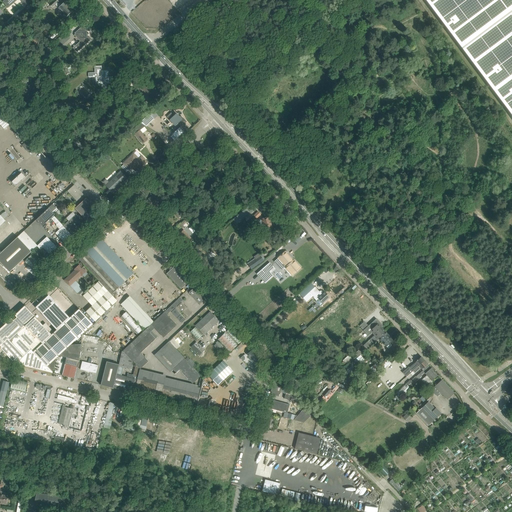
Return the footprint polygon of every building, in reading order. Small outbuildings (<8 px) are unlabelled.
[(66,17),(72,11),(64,2),(61,5),(58,2),(59,1),(57,0),(54,0),(49,4),(52,7),(56,4),(59,7),(58,8),(66,17)] [(511,0),(425,0),(511,116),(511,0)] [(15,16),(10,20),(7,23),(10,27),(18,20),(15,16)] [(89,34),(82,26),(76,32),(77,32),(74,35),(80,42),(76,45),(80,49),(91,39),(89,37),(87,35),(89,34)] [(62,30),(58,27),(48,37),(52,40),(62,30)] [(230,53),(228,57),(234,61),(237,57),(230,53)] [(228,63),(225,60),(218,67),(221,70),(227,75),(233,70),(227,64),(228,63)] [(108,76),(108,70),(101,70),(101,66),(94,66),(94,73),(88,73),(88,77),(95,77),(95,84),(102,84),(102,90),(106,90),(106,84),(108,84),(113,83),(112,76),(108,76)] [(34,82),(27,87),(31,92),(35,96),(41,91),(34,82)] [(158,94),(148,83),(142,89),(152,100),(158,94)] [(167,118),(170,120),(178,129),(173,135),(171,137),(174,141),(184,132),(180,128),(186,122),(180,116),(179,117),(176,114),(174,116),(172,113),(167,118)] [(145,126),(147,127),(155,119),(150,114),(140,123),(145,126)] [(0,118),(0,124),(3,129),(9,124),(2,116),(0,118)] [(52,121),(46,127),(55,136),(59,129),(52,121)] [(132,130),(135,134),(142,144),(148,140),(140,130),(145,126),(140,123),(132,130)] [(140,168),(147,162),(145,160),(146,159),(144,158),(143,158),(142,157),(138,160),(133,155),(126,161),(127,161),(124,164),(129,169),(132,167),(137,173),(141,169),(140,168)] [(124,181),(127,179),(121,172),(118,174),(119,175),(113,180),(110,183),(109,182),(106,179),(103,182),(112,192),(116,189),(116,188),(124,181)] [(12,182),(15,186),(25,177),(21,173),(12,182)] [(83,195),(83,194),(74,185),(68,191),(77,200),(83,195)] [(148,205),(151,209),(161,199),(155,193),(145,202),(147,204),(146,205),(147,205),(148,205)] [(181,216),(164,197),(161,199),(179,218),(181,216)] [(101,214),(96,209),(93,205),(86,198),(75,208),(90,224),(91,224),(93,222),(101,214)] [(53,204),(49,208),(55,214),(59,210),(57,208),(53,204)] [(237,224),(255,208),(251,204),(233,220),(237,224)] [(49,208),(36,220),(42,227),(43,227),(47,224),(45,223),(51,218),(53,215),(55,214),(49,208)] [(69,222),(64,227),(72,236),(76,233),(80,228),(85,225),(76,216),(73,212),(66,218),(70,222),(69,222)] [(53,215),(51,218),(57,225),(57,226),(61,230),(57,233),(66,242),(72,236),(64,227),(53,215)] [(269,217),(262,219),(258,220),(260,227),(264,226),(264,230),(272,228),(269,217)] [(184,230),(177,236),(185,245),(192,239),(184,230)] [(147,234),(142,239),(157,254),(161,250),(147,234)] [(99,236),(76,257),(99,281),(111,294),(134,273),(99,236)] [(31,252),(18,237),(0,253),(0,261),(9,272),(31,252)] [(50,255),(50,256),(58,249),(54,245),(53,245),(51,243),(52,242),(46,237),(37,246),(40,249),(44,246),(46,248),(45,249),(50,254),(50,255)] [(279,258),(274,261),(280,268),(284,264),(287,267),(290,270),(289,271),(292,275),(293,274),(293,275),(294,275),(296,273),(296,272),(296,271),(300,268),(297,264),(296,264),(294,262),(295,262),(294,260),(293,261),(285,252),(279,258)] [(25,261),(35,272),(43,264),(33,253),(25,261)] [(255,258),(247,263),(252,270),(265,261),(264,259),(265,259),(262,254),(261,255),(259,253),(254,256),(255,258)] [(270,263),(257,274),(266,283),(273,276),(271,273),(275,269),(270,263)] [(191,279),(177,264),(173,268),(172,267),(169,270),(170,271),(167,274),(181,289),(191,279)] [(79,265),(76,268),(75,269),(75,270),(64,280),(69,285),(74,280),(75,281),(80,276),(81,276),(82,274),(84,277),(88,274),(79,265)] [(29,266),(27,268),(33,276),(36,274),(29,266)] [(99,281),(83,295),(92,305),(86,311),(95,321),(117,301),(111,294),(99,281)] [(199,290),(196,286),(189,292),(199,303),(205,298),(198,291),(199,290)] [(323,292),(321,292),(320,291),(319,291),(315,287),(310,292),(313,296),(313,297),(316,301),(315,301),(320,306),(330,297),(324,291),(323,292)] [(313,296),(310,292),(303,298),(306,302),(313,296)] [(153,322),(151,324),(154,328),(163,337),(177,325),(167,314),(171,311),(182,323),(185,319),(179,312),(181,310),(187,317),(191,314),(186,309),(187,308),(182,302),(181,301),(182,300),(180,297),(153,322)] [(0,354),(5,360),(4,361),(20,365),(25,366),(52,373),(56,357),(59,355),(71,344),(75,340),(93,324),(79,309),(54,332),(52,334),(43,325),(25,306),(16,314),(15,315),(17,317),(13,321),(10,319),(7,322),(0,328),(0,354)] [(204,335),(219,321),(210,311),(195,325),(204,335)] [(126,312),(121,316),(138,334),(143,330),(126,312)] [(375,335),(354,354),(357,357),(377,340),(379,339),(382,335),(385,332),(381,327),(383,326),(376,319),(368,326),(364,321),(359,326),(368,335),(371,332),(375,335)] [(45,323),(43,325),(52,334),(54,332),(45,323)] [(238,344),(246,337),(234,324),(226,331),(238,344)] [(203,335),(196,327),(190,332),(198,340),(203,335)] [(134,340),(123,351),(133,362),(136,364),(139,368),(140,369),(148,361),(141,354),(142,353),(141,352),(155,339),(149,332),(150,332),(147,328),(144,330),(134,340)] [(237,345),(225,332),(217,340),(229,352),(237,345)] [(382,335),(379,339),(388,348),(391,345),(389,343),(392,340),(385,332),(382,335)] [(157,352),(173,369),(184,358),(169,341),(157,352)] [(216,344),(214,346),(220,353),(225,348),(218,341),(215,343),(216,344)] [(202,353),(198,349),(201,347),(196,342),(191,347),(199,355),(202,353)] [(71,344),(59,355),(66,357),(62,375),(74,378),(79,360),(78,360),(80,352),(81,344),(71,344)] [(256,369),(254,371),(257,374),(258,370),(257,369),(259,367),(262,358),(253,349),(247,354),(256,364),(253,366),(256,369)] [(406,377),(413,371),(414,369),(424,360),(421,357),(409,367),(409,366),(402,372),(406,377)] [(187,361),(184,358),(173,369),(176,373),(179,370),(192,384),(201,376),(193,367),(187,361)] [(190,358),(187,361),(193,367),(196,365),(190,358)] [(386,358),(379,365),(384,370),(391,363),(386,358)] [(421,368),(423,370),(424,369),(424,368),(428,364),(424,360),(414,369),(413,371),(415,373),(421,368)] [(98,365),(82,361),(80,369),(96,373),(98,365)] [(107,361),(101,385),(110,387),(113,388),(119,364),(107,361)] [(208,375),(218,385),(233,371),(223,361),(208,375)] [(376,362),(368,370),(369,371),(368,371),(374,377),(380,371),(378,369),(380,367),(376,362)] [(351,363),(341,372),(345,376),(349,373),(349,374),(355,369),(357,371),(359,369),(354,363),(352,365),(351,363)] [(117,374),(113,388),(133,393),(134,393),(135,388),(137,379),(139,369),(139,368),(136,364),(133,375),(128,373),(127,376),(122,375),(117,374)] [(432,381),(438,375),(428,364),(424,368),(424,369),(423,370),(416,377),(418,379),(422,376),(421,375),(424,372),(425,374),(425,373),(427,375),(421,380),(426,385),(429,385),(432,382),(432,381)] [(270,392),(270,393),(274,394),(274,395),(279,396),(282,384),(274,377),(270,392)] [(13,378),(10,388),(25,392),(28,381),(13,378)] [(137,379),(135,388),(197,403),(200,388),(198,387),(195,386),(193,393),(137,379)] [(405,385),(397,393),(398,394),(401,397),(410,388),(409,388),(413,384),(410,381),(410,380),(406,383),(406,384),(405,385)] [(438,396),(440,394),(441,393),(447,399),(454,393),(442,380),(432,389),(438,396)] [(3,381),(0,393),(0,405),(4,407),(10,383),(3,381)] [(290,405),(273,400),(271,409),(287,413),(290,405)] [(110,402),(106,418),(110,419),(114,404),(110,402)] [(428,425),(440,414),(428,402),(416,413),(428,425)] [(62,406),(58,423),(64,425),(63,426),(68,427),(72,409),(70,408),(62,406)] [(303,422),(311,415),(304,408),(297,416),(288,413),(286,418),(303,422)] [(149,414),(144,412),(141,425),(146,426),(149,414)] [(262,422),(262,424),(261,428),(269,430),(272,418),(264,416),(262,422)] [(296,432),(298,424),(279,419),(277,427),(296,432)] [(129,424),(127,431),(137,434),(139,426),(129,424)] [(298,433),(295,449),(306,451),(316,454),(320,438),(298,433)] [(261,449),(277,454),(279,447),(264,442),(261,449)] [(382,463),(377,468),(384,476),(390,471),(382,463)] [(265,479),(262,491),(277,495),(280,483),(265,479)] [(392,480),(389,482),(398,491),(407,483),(405,481),(401,486),(397,482),(396,484),(392,480)] [(2,493),(0,492),(0,503),(7,505),(8,495),(1,494),(2,493)] [(36,492),(36,493),(34,503),(58,507),(59,501),(60,496),(36,492)]
